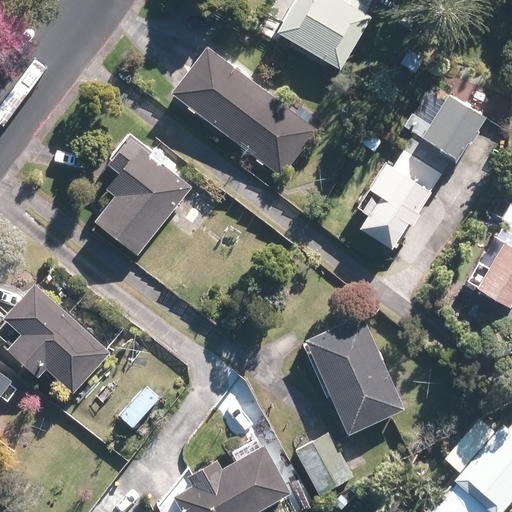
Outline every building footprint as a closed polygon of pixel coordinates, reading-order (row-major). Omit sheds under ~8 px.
[(294,0),(277,27),(340,66),(372,16),(364,12),(371,1),(368,0),(294,0)] [(210,43),(173,89),(282,177),(319,131),(210,43)] [(484,115),(428,80),(402,121),(416,129),(396,162),(388,157),(359,204),(370,211),(362,223),(401,248),(484,115)] [(194,186),(172,167),(176,162),(155,144),(151,149),(129,130),(113,148),(128,160),(107,185),(118,193),(96,219),(137,253),(194,186)] [(511,205),(469,281),(509,304),(511,298),(511,205)] [(109,348),(40,280),(6,314),(22,330),(7,346),(37,376),(50,363),(73,386),(109,348)] [(364,311),(305,338),(348,432),(406,406),(364,311)] [(0,390),(13,372),(0,362),(0,390)] [(150,384),(120,414),(134,427),(163,397),(150,384)] [(490,434),(478,416),(449,435),(461,453),(490,434)] [(511,419),(425,511),(383,511),(382,511),(500,511),(511,500),(511,419)] [(334,430),(298,448),(320,491),(355,473),(334,430)] [(222,462),(217,454),(188,472),(192,479),(176,489),(187,508),(180,511),(251,511),(291,489),(262,439),(222,462)]
